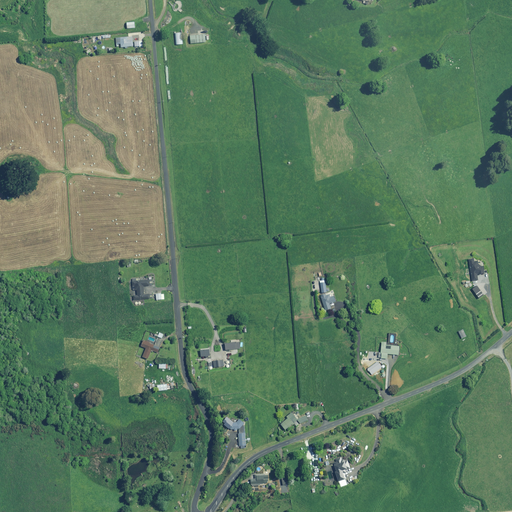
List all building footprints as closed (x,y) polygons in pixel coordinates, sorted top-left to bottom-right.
[(206,42),(205,34),(190,36),(190,43),(206,42)] [(133,46),(132,37),(132,36),(116,38),(116,43),(116,44),(121,44),(121,47),(133,46)] [(474,262),(474,259),(469,260),(472,281),(478,280),(477,275),(484,274),(483,266),(481,266),(478,264),(478,261),(474,262)] [(150,286),(149,280),(132,281),(132,286),(134,286),(135,291),(136,290),(137,295),(133,296),(133,300),(150,299),(149,294),(144,295),(143,286),(150,286)] [(326,296),(326,294),(320,296),(325,310),(331,308),(330,304),(336,302),(334,296),(331,297),(330,294),(326,296)] [(150,343),(144,341),(141,346),(146,348),(142,357),(147,359),(151,350),(157,353),(160,348),(150,344),(150,343)] [(378,352),(378,358),(381,358),(381,359),(387,359),(387,354),(399,355),(399,346),(386,345),(386,343),(381,342),(380,353),(378,352)] [(285,430),(293,423),(296,427),(299,424),(297,421),(297,420),(291,413),(286,417),(288,418),(280,424),(285,430)] [(307,420),(304,416),(297,419),(300,424),(307,420)] [(246,446),(244,424),(239,420),(237,422),(233,422),(228,418),(226,421),(228,423),(226,425),(231,430),(234,429),(234,431),(237,431),(237,429),(239,429),(239,434),(238,434),(239,446),(240,446),(241,448),(245,448),(245,446),(246,446)] [(341,460),(341,458),(336,459),(336,462),(334,463),(335,468),(334,468),(340,487),(347,485),(344,473),(346,472),(345,470),(349,468),(347,461),(344,461),(344,459),(341,460)] [(266,475),(266,474),(255,475),(255,479),(251,479),(251,485),(267,484),(267,479),(268,479),(268,475),(266,475)]
